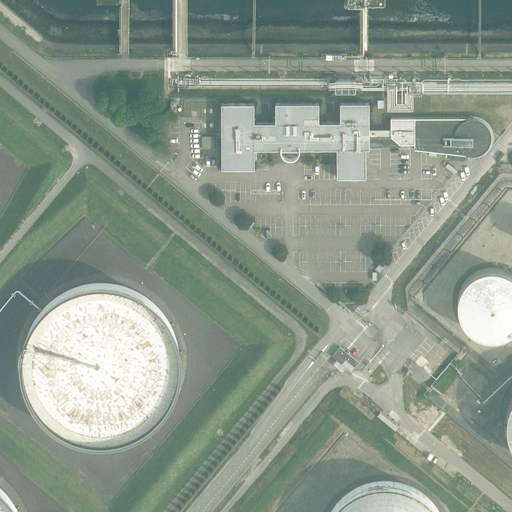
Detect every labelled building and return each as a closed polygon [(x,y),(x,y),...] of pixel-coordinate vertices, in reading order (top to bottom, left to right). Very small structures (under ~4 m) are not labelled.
[(253,103),(220,104),(221,169),(253,169),(253,149),(336,149),(336,178),(365,178),(365,148),(368,148),(368,146),(368,137),(391,137),(391,138),(398,144),(399,144),(414,144),(414,150),(466,156),(469,156),(471,156),(474,156),(476,155),(479,155),(481,154),(483,152),(485,151),(487,149),(489,147),(490,145),(491,142),(491,140),(491,137),(491,134),(490,132),(489,129),(488,127),(487,125),(485,123),(483,121),(481,120),(478,119),(476,118),(473,118),(470,118),(468,118),(414,117),(391,117),(391,130),(368,129),(368,103),(339,103),(339,122),(318,122),(318,103),(274,103),(274,122),(253,122),(253,103)] [(203,147),(215,147),(215,135),(203,135),(203,147)] [(460,313),(463,320),(467,325),(472,330),(478,333),(485,335),(492,336),(499,335),(506,332),(511,329),(511,328),(511,275),(510,274),(504,271),(497,269),(490,268),(483,269),(477,272),(471,275),(466,280),(462,286),(459,293),(458,299),(458,306),(460,313)] [(23,375),(28,392),(37,407),(49,421),(64,431),(81,437),(99,440),(116,439),(134,433),(149,424),(162,412),(172,398),(179,381),(182,363),(180,345),(175,328),(166,313),(154,300),(139,289),(123,283),(105,280),(87,282),(70,287),(54,296),(41,308),(31,323),(24,339),(22,357),(23,375)] [(339,346),(331,356),(336,361),(333,364),(342,372),(346,367),(351,371),(358,362),(339,346)] [(439,511),(438,510),(430,499),(420,490),(408,484),(395,480),(381,479),(368,481),(355,485),(343,492),(334,502),(326,511),(439,511)] [(0,511),(20,511),(12,497),(0,483),(0,511)]
